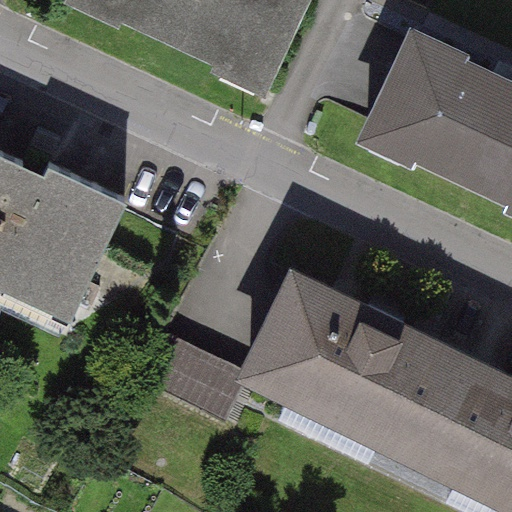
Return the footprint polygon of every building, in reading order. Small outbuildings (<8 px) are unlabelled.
[(61,0),(270,95),(313,0),(61,0)] [(511,68),(421,26),(365,145),(511,213),(511,68)] [(132,206),(0,148),(0,286),(81,322),(132,206)] [(467,353),(295,265),(234,384),(406,472),(467,353)] [(511,511),(511,376),(467,353),(406,472),(484,511),(511,511)]
